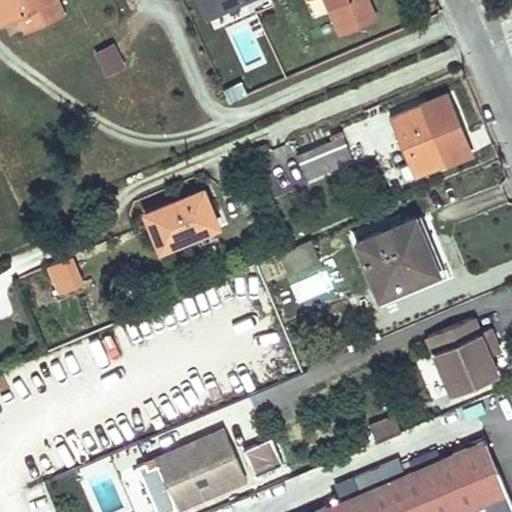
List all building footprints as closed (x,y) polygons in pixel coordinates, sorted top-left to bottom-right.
[(0,0),(0,16),(3,23),(19,15),(26,30),(64,12),(57,0),(0,0)] [(199,0),(207,16),(243,0),(199,0)] [(366,0),(326,0),(340,30),(373,16),(366,0)] [(127,69),(115,44),(93,55),(105,80),(127,69)] [(248,96),(244,84),(222,92),(227,104),(248,96)] [(436,98),(390,117),(410,165),(414,177),(461,158),(436,98)] [(312,147),(343,134),(342,130),(311,143),(312,147)] [(354,160),(343,134),(312,147),(296,153),(307,179),(354,160)] [(414,177),(410,165),(400,170),(405,181),(414,177)] [(218,224),(203,189),(146,212),(161,248),(218,224)] [(437,266),(416,216),(356,240),(379,296),(400,287),(398,282),(437,266)] [(321,261),(311,238),(279,252),(289,275),(321,261)] [(83,282),(72,255),(49,265),(61,292),(83,282)] [(400,287),(439,272),(437,266),(398,282),(400,287)] [(479,330),(473,316),(428,335),(452,392),(497,373),(490,355),(479,330)] [(499,350),(490,326),(479,330),(490,355),(499,350)] [(402,431),(395,414),(369,425),(376,441),(402,431)] [(177,507),(247,478),(225,428),(155,457),(177,507)] [(272,434),(237,447),(247,474),(282,461),(272,434)] [(511,511),(511,504),(484,439),(399,475),(380,483),(311,511),(511,511)] [(380,483),(399,475),(395,466),(376,474),(380,483)]
